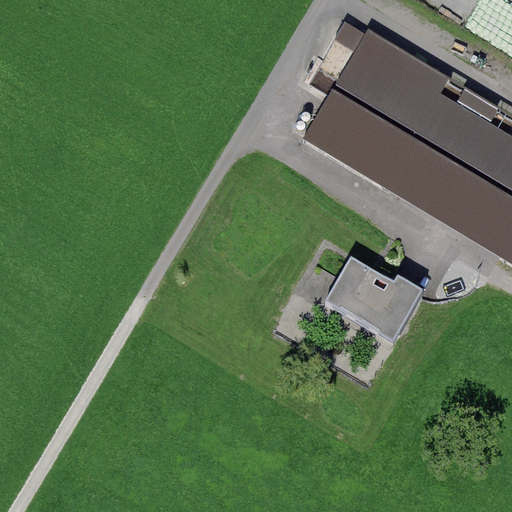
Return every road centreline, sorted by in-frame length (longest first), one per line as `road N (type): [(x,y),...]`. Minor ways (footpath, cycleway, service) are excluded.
road 1 (track): [(322,0),(20,511)]
road 2 (unknown): [(385,0),(511,95)]
